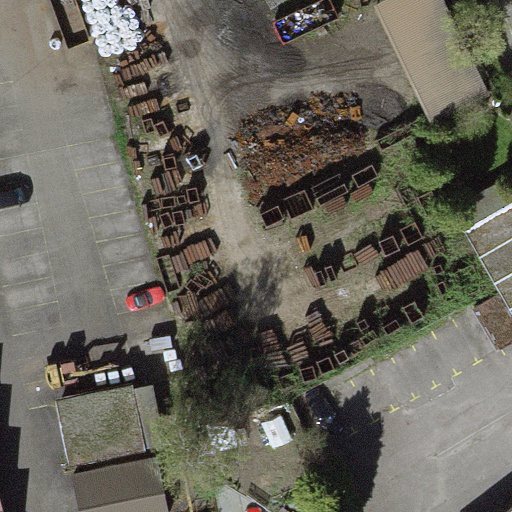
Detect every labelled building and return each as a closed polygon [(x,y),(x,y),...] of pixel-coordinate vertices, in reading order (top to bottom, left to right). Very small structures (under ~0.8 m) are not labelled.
[(260,0),(267,11),(284,0),(260,0)] [(444,0),(379,0),(373,3),(428,121),(487,93),(444,0)] [(511,199),(463,226),(496,289),(511,317),(511,199)] [(511,336),(511,317),(496,289),(423,329),(447,373),(511,336)] [(134,390),(58,405),(71,469),(147,453),(134,390)] [(169,511),(161,463),(76,478),(81,511),(169,511)]
